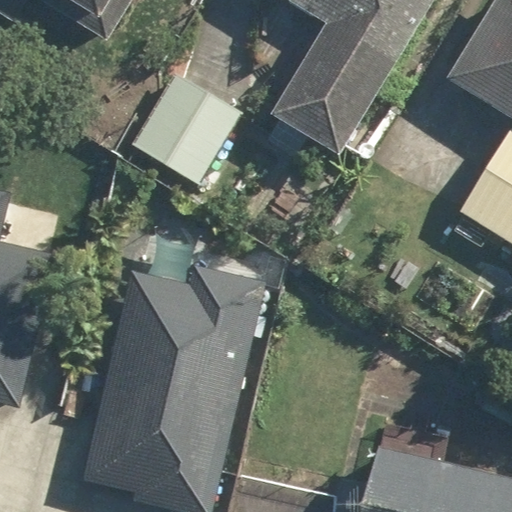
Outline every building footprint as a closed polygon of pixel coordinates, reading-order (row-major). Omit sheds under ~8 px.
[(0,0),(0,9),(24,24),(36,4),(105,45),(132,0),(0,0)] [(285,0),(327,24),(277,110),(351,153),(439,0),(285,0)] [(511,0),(494,0),(451,83),(511,114),(511,144),(473,219),(511,238),(511,0)] [(246,109),(173,72),(133,149),(206,186),(246,109)] [(0,234),(10,191),(0,189),(0,407),(2,398),(19,401),(50,258),(0,247),(0,234)] [(191,294),(134,281),(89,483),(139,494),(135,508),(151,511),(221,511),(273,281),(198,264),(191,294)] [(511,511),(511,484),(379,455),(365,511),(511,511)]
